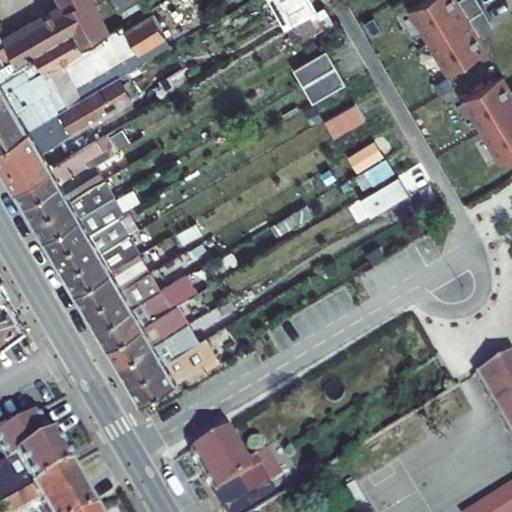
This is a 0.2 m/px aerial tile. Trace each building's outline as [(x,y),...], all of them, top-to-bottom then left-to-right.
[(63,0),(66,7),(4,41),(7,46),(14,58),(17,64),(21,62),(35,54),(69,35),(80,52),(108,36),(90,0),(63,0)] [(110,0),(117,15),(142,0),(110,0)] [(476,0),(456,0),(454,1),(452,0),(428,0),(410,11),(443,69),(487,45),(475,34),(491,25),(476,0)] [(331,21),(323,7),(288,28),(296,41),(331,21)] [(0,146),(29,129),(18,111),(61,87),(50,69),(62,62),(77,90),(167,37),(154,15),(125,32),(123,27),(108,36),(80,52),(69,35),(35,54),(44,70),(30,78),(25,69),(1,82),(0,79),(0,146)] [(0,49),(0,60),(3,65),(14,58),(7,46),(0,49)] [(347,84),(326,52),(301,69),(322,101),(347,84)] [(35,54),(21,62),(25,69),(30,78),(44,70),(35,54)] [(29,129),(0,146),(0,163),(14,188),(52,166),(43,151),(132,99),(119,77),(71,105),(29,129)] [(511,90),(507,93),(500,82),(463,103),(496,161),(511,152),(511,90)] [(29,129),(71,105),(61,87),(18,111),(29,129)] [(364,123),(354,106),(325,122),(335,139),(364,123)] [(106,134),(79,150),(89,167),(94,164),(115,151),(106,134)] [(89,167),(79,150),(52,166),(14,188),(24,204),(89,167)] [(89,167),(24,204),(34,221),(99,183),(104,180),(94,164),(89,167)] [(99,183),(34,221),(44,238),(108,200),(114,197),(104,180),(99,183)] [(114,197),(108,200),(44,238),(53,255),(118,217),(124,214),(114,197)] [(64,273),(129,235),(118,217),(53,255),(64,273)] [(75,292),(140,254),(129,235),(64,273),(75,292)] [(140,254),(75,292),(86,310),(151,272),(140,254)] [(96,328),(161,290),(151,272),(86,310),(96,328)] [(0,342),(26,328),(0,284),(0,342)] [(107,347),(172,309),(161,290),(96,328),(107,347)] [(118,365),(183,327),(172,309),(107,347),(118,365)] [(129,383),(201,341),(190,323),(183,327),(118,365),(129,383)] [(201,341),(129,383),(140,403),(218,357),(206,338),(201,341)] [(511,440),(511,354),(511,353),(488,367),(474,376),(511,440)] [(0,508),(71,467),(53,436),(50,438),(36,414),(0,432),(0,468),(3,473),(0,474),(0,508)] [(268,485),(282,477),(267,450),(246,462),(228,431),(189,453),(223,511),(252,511),(275,498),(268,485)] [(23,511),(39,503),(43,511),(92,511),(95,511),(71,467),(0,508),(0,509),(1,511),(23,511)] [(368,511),(352,483),(334,494),(344,511),(368,511)] [(500,511),(511,505),(511,485),(467,511),(500,511)]
